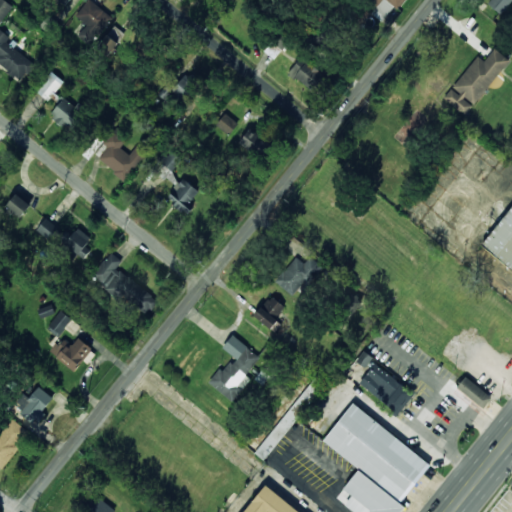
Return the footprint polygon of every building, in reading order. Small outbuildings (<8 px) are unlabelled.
[(13,6),(4,0),(0,0),(0,19),(3,21),(13,6)] [(88,0),(76,16),(89,26),(82,34),(92,41),(112,17),(90,0),(88,0)] [(125,34),(114,25),(98,45),(109,54),(125,34)] [(274,59),(294,36),(284,28),(264,51),(274,59)] [(0,65),(21,82),(35,64),(14,48),(18,43),(0,29),(0,65)] [(478,56),(453,88),(452,88),(444,98),(465,115),(473,105),(474,106),(510,60),(495,48),(484,62),(478,56)] [(328,79),(301,57),(289,73),(316,95),(328,79)] [(64,82),(52,71),(36,90),(48,100),(64,82)] [(172,90),(184,101),(199,84),(187,74),(172,90)] [(81,113),(64,98),(50,115),(67,130),(81,113)] [(239,123),(226,113),(216,125),(229,135),(239,123)] [(269,144),(249,129),(239,142),(259,157),(269,144)] [(99,160),(125,180),(147,152),(138,145),(130,155),(120,148),(125,141),(112,131),(103,143),(108,148),(99,160)] [(199,192),(184,178),(181,182),(170,172),(181,159),(168,147),(158,159),(168,168),(162,174),(176,187),(166,197),(186,216),(195,206),(190,202),(199,192)] [(6,207),(20,218),(31,205),(16,194),(6,207)] [(511,207),(482,247),(511,269),(511,207)] [(38,229),(81,263),(91,250),(85,246),(91,238),(78,228),(70,237),(46,218),(38,229)] [(158,301),(117,267),(122,261),(111,252),(92,275),(143,319),(158,301)] [(303,264),(298,258),(275,279),(292,297),(323,268),(311,256),(303,264)] [(363,303),(352,291),(340,302),(352,314),(363,303)] [(255,317),(276,331),(282,323),(276,319),(285,306),(269,296),(255,317)] [(38,310),(41,318),(55,313),(52,305),(38,310)] [(47,329),(59,337),(72,319),(60,311),(47,329)] [(211,385),(233,402),(251,379),(246,375),(261,357),(232,335),(222,348),(233,356),(211,385)] [(73,345),(62,337),(50,354),(76,371),(92,347),(78,338),(73,345)] [(357,361),(369,370),(376,360),(364,351),(357,361)] [(359,383),(394,412),(410,393),(375,364),(359,383)] [(483,408),(492,396),(465,377),(456,389),(483,408)] [(256,454),(267,462),(323,390),(312,381),(256,454)] [(29,398),(24,394),(15,406),(35,423),(55,399),(39,386),(29,398)] [(359,468),(344,489),(352,495),(345,505),(353,511),(400,511),(405,506),(401,502),(431,463),(352,404),(324,442),(359,468)] [(0,465),(5,469),(30,431),(10,418),(0,433),(0,465)] [(297,511),(263,486),(244,511),(297,511)] [(114,511),(115,511),(98,498),(87,511),(114,511)]
